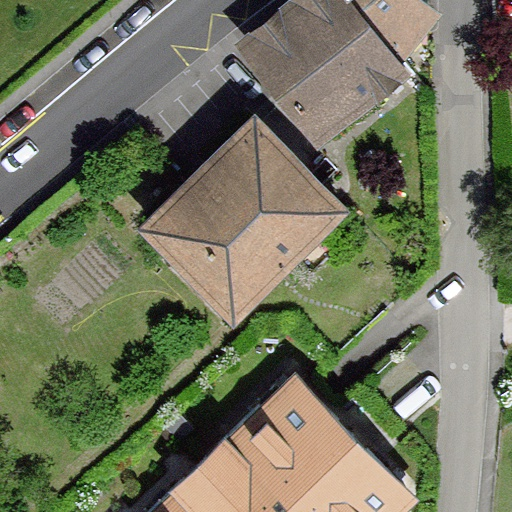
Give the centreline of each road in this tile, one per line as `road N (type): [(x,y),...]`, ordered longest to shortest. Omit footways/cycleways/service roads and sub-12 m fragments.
road 1 (unclassified): [(462,0),(472,373),(460,511)]
road 2 (tertiary): [(0,184),(218,0)]
